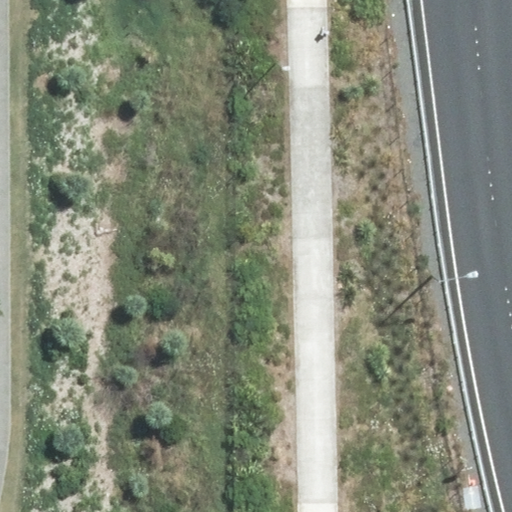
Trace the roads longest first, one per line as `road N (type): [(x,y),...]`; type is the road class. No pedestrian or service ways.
road 1 (motorway): [(500,216),(455,0)]
road 2 (motorway): [(500,216),(503,0)]
